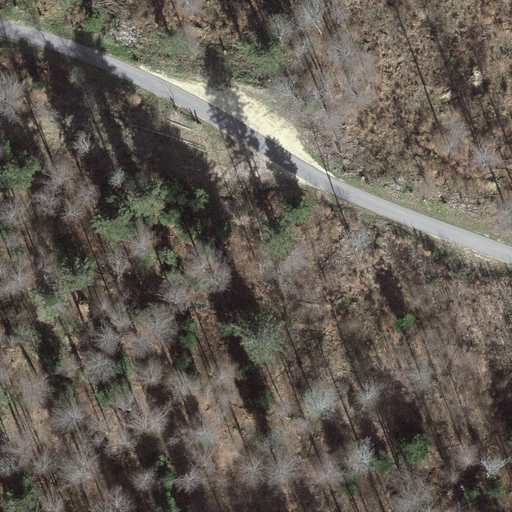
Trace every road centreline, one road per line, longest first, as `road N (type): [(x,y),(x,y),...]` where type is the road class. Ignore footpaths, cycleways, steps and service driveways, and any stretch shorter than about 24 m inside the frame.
road 1 (unclassified): [(511,258),(370,206),(129,76),(0,31)]
road 2 (track): [(273,157),(225,187),(109,126),(0,132)]
